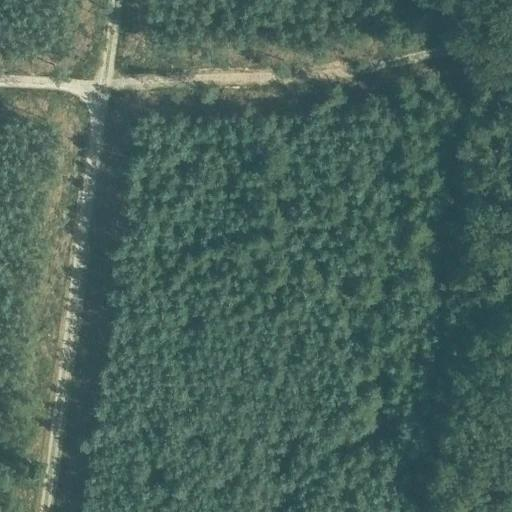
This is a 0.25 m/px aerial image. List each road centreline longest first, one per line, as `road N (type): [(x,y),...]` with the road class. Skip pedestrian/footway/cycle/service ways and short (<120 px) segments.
road 1 (track): [(45,511),(102,81)]
road 2 (track): [(102,81),(293,76),(511,46)]
